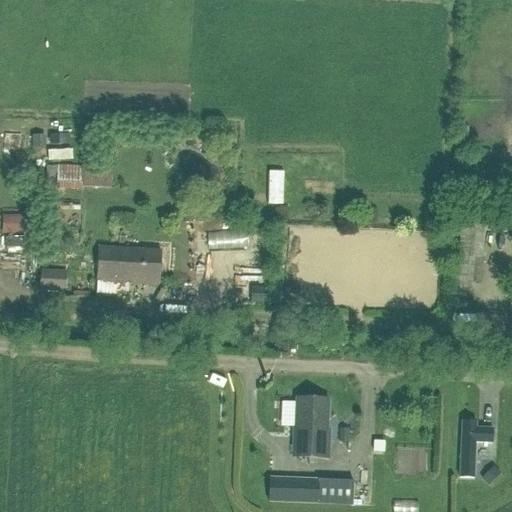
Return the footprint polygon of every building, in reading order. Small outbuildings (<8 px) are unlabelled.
[(47,148),(48,159),(73,157),(73,147),(47,148)] [(109,187),(110,167),(46,165),(45,188),(81,189),(81,186),(109,187)] [(314,169),(287,165),(281,195),(309,200),(314,169)] [(73,224),(72,204),(57,205),(58,225),(73,224)] [(463,206),(461,221),(476,222),(506,225),(507,210),(463,206)] [(460,233),(458,258),(470,259),(472,259),(475,235),(460,233)] [(157,285),(159,251),(97,248),(95,280),(127,282),(127,284),(157,285)] [(63,292),(64,272),(65,257),(41,256),(40,270),(38,291),(63,292)] [(327,459),(328,430),(325,430),(326,400),(294,399),(293,428),(292,428),(290,457),(327,459)] [(338,430),(338,442),(346,443),(346,430),(338,430)] [(266,502),(314,504),(351,506),(352,483),(315,482),(315,480),(267,478),(266,502)]
